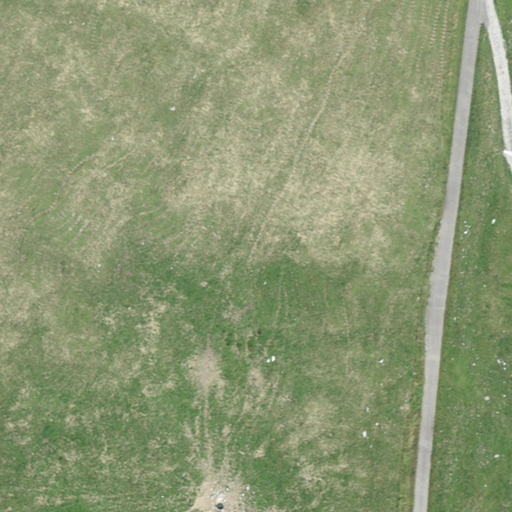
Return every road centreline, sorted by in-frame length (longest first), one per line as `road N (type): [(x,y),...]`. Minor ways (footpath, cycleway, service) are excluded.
road 1 (unclassified): [(477,0),(421,511)]
road 2 (track): [(476,7),(501,24),(511,119)]
